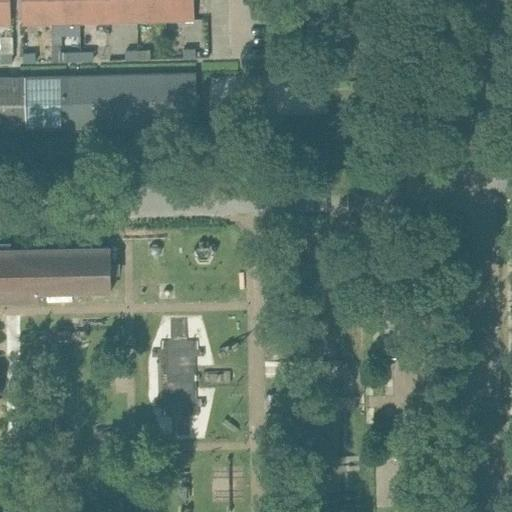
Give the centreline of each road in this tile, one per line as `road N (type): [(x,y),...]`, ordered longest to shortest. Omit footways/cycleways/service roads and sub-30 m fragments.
road 1 (unclassified): [(490,511),(483,192)]
road 2 (unclassified): [(258,511),(254,198)]
road 3 (unclassified): [(0,205),(254,198)]
road 4 (unclassified): [(254,198),(483,192)]
road 5 (unclassified): [(482,159),(478,0)]
